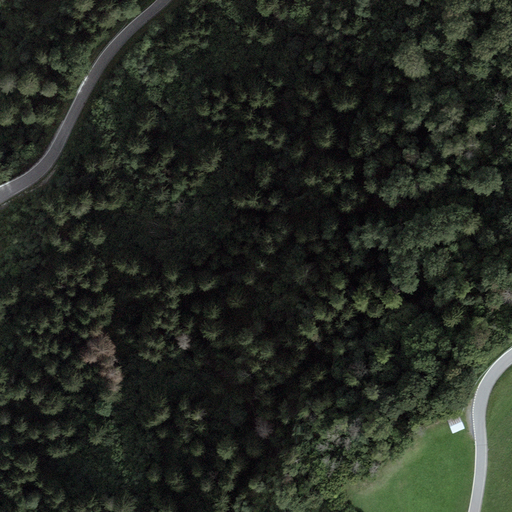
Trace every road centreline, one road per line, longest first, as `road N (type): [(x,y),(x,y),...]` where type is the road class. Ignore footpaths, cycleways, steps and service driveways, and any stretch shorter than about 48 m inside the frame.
road 1 (unclassified): [(168,0),(97,68),(37,176),(0,197)]
road 2 (unclassified): [(473,511),(482,399),(511,356)]
